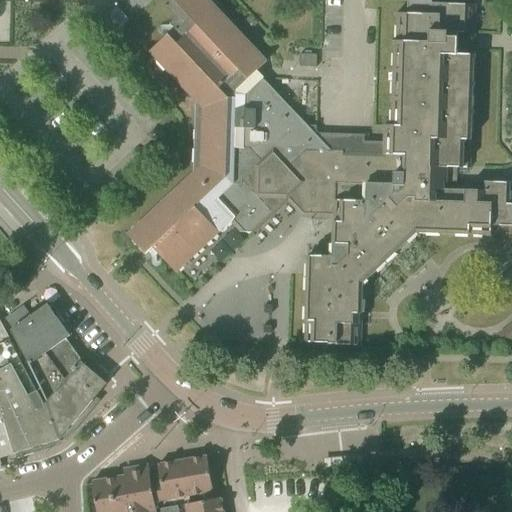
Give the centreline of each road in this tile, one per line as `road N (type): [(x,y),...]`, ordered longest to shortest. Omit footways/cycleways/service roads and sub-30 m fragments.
road 1 (tertiary): [(511,406),(264,421),(228,416)]
road 2 (tertiary): [(174,377),(0,188)]
road 3 (residential): [(67,476),(174,377)]
